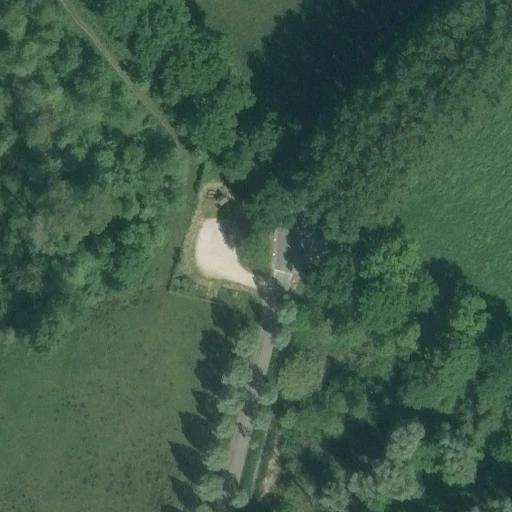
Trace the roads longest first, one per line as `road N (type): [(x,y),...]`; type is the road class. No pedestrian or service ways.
road 1 (unclassified): [(220,511),(278,287),(307,222)]
road 2 (tertiary): [(307,222),(120,0)]
road 3 (tertiary): [(511,371),(307,222)]
